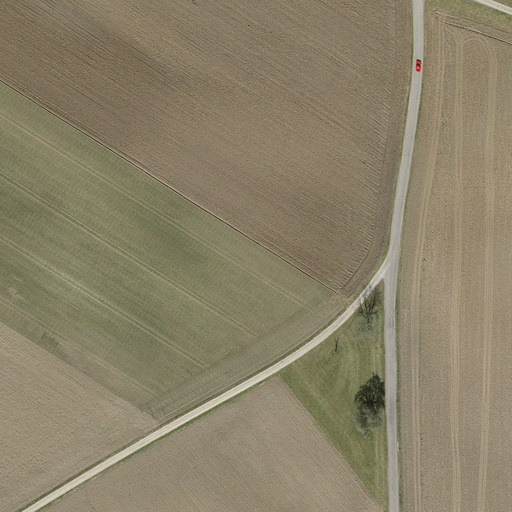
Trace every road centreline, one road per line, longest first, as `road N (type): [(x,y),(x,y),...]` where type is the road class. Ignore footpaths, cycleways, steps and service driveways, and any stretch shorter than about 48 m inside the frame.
road 1 (tertiary): [(418,0),(419,55),(391,258),(394,511)]
road 2 (track): [(22,511),(292,359),(354,308),(391,258)]
